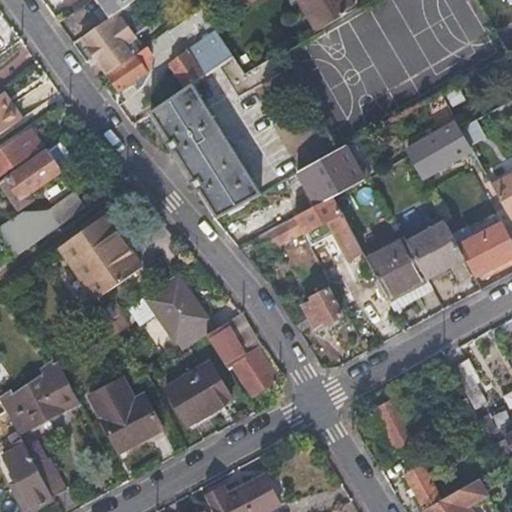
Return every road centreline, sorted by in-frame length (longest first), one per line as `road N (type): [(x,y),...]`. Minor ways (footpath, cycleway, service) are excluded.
road 1 (residential): [(312,405),(264,314),(136,164),(15,0)]
road 2 (residential): [(312,405),(511,297)]
road 3 (residential): [(112,511),(312,405)]
road 4 (residential): [(378,511),(312,405)]
